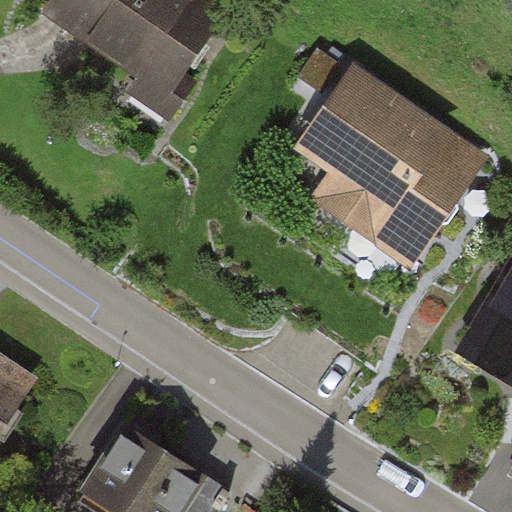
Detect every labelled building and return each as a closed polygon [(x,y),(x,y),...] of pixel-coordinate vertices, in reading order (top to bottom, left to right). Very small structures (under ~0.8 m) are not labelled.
[(175,102),(229,24),(194,0),(65,0),(49,24),(135,84),(126,98),(173,130),(187,110),(175,102)] [(345,71),(319,53),(299,83),(324,101),(345,71)] [(412,275),(491,162),(358,70),(295,160),(328,183),(312,205),(412,275)] [(511,266),(455,366),(511,398),(511,266)] [(0,366),(0,405),(17,377),(0,366)] [(215,511),(224,499),(117,428),(75,492),(106,511),(215,511)]
